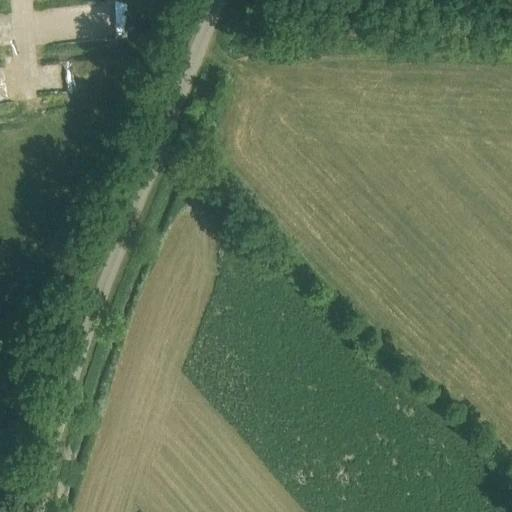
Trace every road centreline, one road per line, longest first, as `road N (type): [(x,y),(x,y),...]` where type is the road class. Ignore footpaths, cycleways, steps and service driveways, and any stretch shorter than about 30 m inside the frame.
road 1 (unclassified): [(33,511),(91,322),(223,0)]
road 2 (track): [(165,145),(294,291),(461,433),(511,491)]
